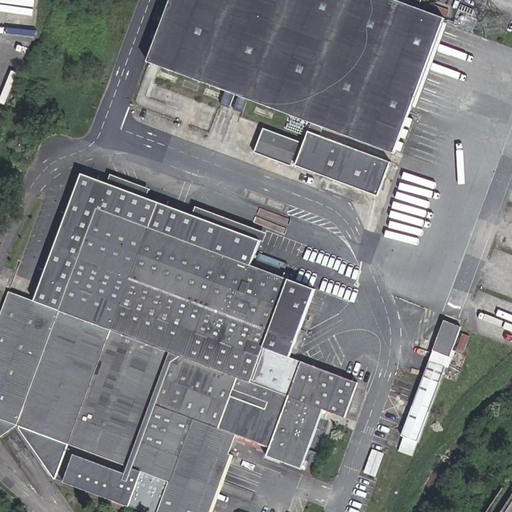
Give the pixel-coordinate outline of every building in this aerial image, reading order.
[(446,21),(396,2),(396,0),(169,0),(147,62),(153,65),(311,124),(295,167),(379,199),(392,164),(319,137),(322,129),(395,156),(446,21)] [(482,12),(467,7),(465,14),(480,20),(482,12)] [(299,143),(262,129),(252,154),(289,168),(299,143)] [(0,436),(18,425),(22,427),(24,427),(23,430),(60,480),(73,446),(127,467),(124,474),(74,456),(65,481),(144,511),(207,511),(230,452),(226,450),(233,433),(271,447),(268,455),(301,468),(324,409),(344,417),(357,383),(290,357),(316,291),(281,278),(285,267),(275,264),(277,258),(257,251),(261,241),(84,175),(35,303),(9,293),(0,317),(0,436)] [(444,321),(433,350),(449,356),(460,327),(444,321)] [(424,376),(401,435),(417,441),(439,382),(424,376)] [(0,441),(22,427),(18,425),(0,436),(0,441)] [(373,449),(365,472),(376,476),(385,454),(373,449)]
